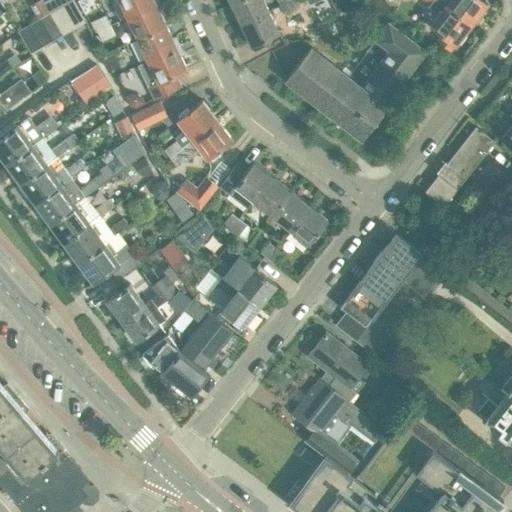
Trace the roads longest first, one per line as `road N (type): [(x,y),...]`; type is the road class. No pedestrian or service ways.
road 1 (residential): [(170,469),(374,211)]
road 2 (residential): [(374,211),(255,116),(198,0)]
road 3 (tertiary): [(170,469),(0,281)]
road 4 (residential): [(374,211),(511,28)]
